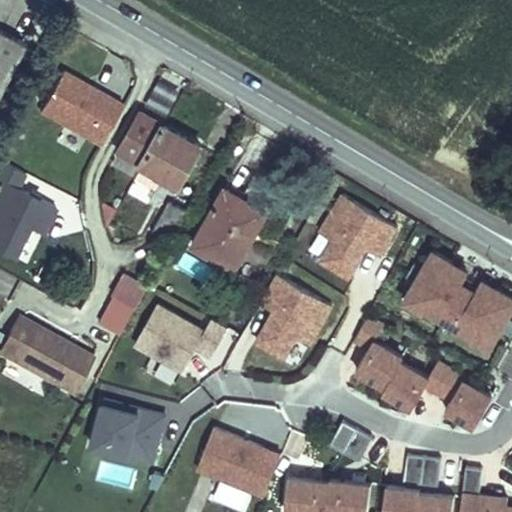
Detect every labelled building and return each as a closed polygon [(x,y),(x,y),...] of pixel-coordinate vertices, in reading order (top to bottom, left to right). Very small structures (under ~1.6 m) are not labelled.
[(0,85),(23,40),(0,28),(0,85)] [(102,141),(124,97),(60,65),(38,110),(102,141)] [(149,103),(168,112),(181,84),(161,75),(149,103)] [(143,111),(129,103),(107,141),(121,149),(122,147),(143,111)] [(141,160),(163,122),(143,111),(122,147),(121,149),(141,160)] [(179,181),(201,143),(163,122),(141,160),(143,161),(164,173),(179,181)] [(157,185),(163,174),(164,173),(143,161),(142,163),(135,175),(136,176),(156,186),(157,185)] [(0,246),(28,261),(58,203),(2,175),(0,178),(0,246)] [(235,266),(266,211),(225,188),(194,243),(235,266)] [(340,188),(315,228),(328,236),(316,256),(349,276),(367,246),(382,254),(400,224),(340,188)] [(177,234),(190,210),(170,200),(169,201),(153,230),(173,240),(177,234)] [(493,345),(511,307),(511,284),(430,243),(402,298),(493,345)] [(124,331),(146,280),(121,269),(99,320),(124,331)] [(313,342),(335,299),(280,272),(248,338),(286,357),(297,335),(313,342)] [(211,355),(228,327),(163,289),(132,342),(156,356),(150,366),(176,381),(196,346),(211,355)] [(375,337),(384,319),(367,310),(352,341),(364,347),(351,372),(415,403),(433,365),(375,337)] [(15,312),(0,345),(0,356),(77,389),(95,347),(15,312)] [(420,394),(477,422),(495,386),(438,357),(420,394)] [(88,441),(155,459),(168,412),(101,393),(88,441)] [(331,441),(361,457),(374,433),(343,417),(331,441)] [(407,475),(438,480),(442,454),(411,449),(407,475)] [(96,478),(131,487),(135,467),(100,459),(96,478)] [(467,462),(464,484),(480,486),(483,464),(467,462)] [(291,511),(323,511),(323,510),(350,511),(368,511),(371,475),(287,469),(285,509),(292,509),(291,511)] [(386,478),(382,511),(452,511),(456,486),(386,478)] [(241,504),(251,488),(234,483),(229,501),(241,504)] [(467,487),(464,511),(511,511),(511,499),(509,499),(510,491),(467,487)]
